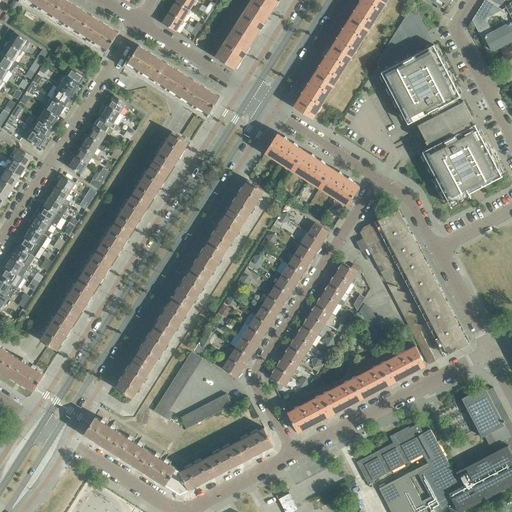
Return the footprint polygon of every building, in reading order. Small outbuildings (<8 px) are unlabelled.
[(31,0),(54,15),(63,0),(31,0)] [(63,0),(54,15),(65,21),(81,32),(91,15),(67,0),(63,0)] [(177,0),(177,1),(190,10),(196,0),(177,0)] [(254,40),(271,12),(253,0),(251,0),(234,28),(254,40)] [(253,0),(271,12),(278,0),(253,0)] [(382,0),(361,0),(360,2),(362,3),(359,7),(358,6),(350,18),(369,30),(386,2),(382,0)] [(433,0),(427,0),(437,6),(437,8),(442,8),(443,6),(433,0)] [(502,10),(488,1),(486,0),(485,0),(482,4),(476,14),(473,20),(486,45),(488,43),(492,50),(500,46),(499,44),(508,39),(509,41),(511,39),(511,26),(510,23),(492,32),(486,20),(487,17),(502,10)] [(177,1),(170,12),(183,20),(190,10),(177,1)] [(211,1),(208,7),(212,10),(216,3),(211,1)] [(410,9),(376,62),(377,64),(380,68),(381,71),(408,123),(416,119),(461,96),(454,84),(434,44),(428,32),(418,13),(410,9)] [(163,23),(177,31),(183,20),(170,12),(163,23)] [(81,32),(92,38),(108,49),(119,32),(91,15),(81,32)] [(340,33),(333,45),(352,57),(369,30),(350,18),(343,30),(344,31),(342,34),(340,33)] [(198,22),(195,27),(199,30),(203,24),(198,22)] [(235,68),(254,40),(234,28),(216,56),(235,68)] [(33,43),(15,31),(8,41),(21,50),(26,53),(33,43)] [(8,41),(2,51),(15,60),(21,50),(8,41)] [(166,63),(139,45),(129,62),(156,79),(166,63)] [(323,61),(315,73),(334,85),(352,57),(333,45),(325,57),(327,58),(325,62),(323,61)] [(15,60),(2,51),(0,54),(0,64),(9,70),(15,60)] [(38,54),(36,59),(41,62),(44,58),(40,55),(38,54)] [(55,57),(50,54),(46,60),(51,63),(55,57)] [(29,69),(30,70),(34,73),(41,62),(36,59),(29,69)] [(156,79),(182,96),(193,79),(166,63),(156,79)] [(0,64),(0,79),(2,80),(9,70),(0,64)] [(44,64),(40,70),(44,73),(48,67),(44,64)] [(85,76),(71,68),(65,78),(78,86),(85,76)] [(31,79),(34,73),(30,70),(26,76),(31,79)] [(315,73),(311,79),(308,84),(310,86),(307,89),(306,88),(294,106),(313,118),(334,85),(315,73)] [(42,77),(37,74),(33,81),(38,83),(42,77)] [(78,86),(65,78),(58,88),(72,96),(78,86)] [(182,96),(200,107),(209,113),(220,97),(193,79),(182,96)] [(24,89),(28,83),(24,80),(20,86),(24,89)] [(31,84),(27,91),(31,94),(35,87),(31,84)] [(72,96),(58,88),(52,98),(65,107),(72,96)] [(18,99),(22,93),(17,90),(13,96),(18,99)] [(24,95),(20,101),(25,103),(29,97),(24,95)] [(132,106),(115,95),(108,105),(120,113),(124,107),(129,110),(132,106)] [(65,107),(52,98),(46,108),(59,116),(65,107)] [(11,109),(15,103),(11,100),(7,106),(11,109)] [(18,105),(14,111),(18,114),(22,108),(18,105)] [(102,115),(113,123),(120,113),(108,105),(106,109),(103,108),(100,113),(102,115)] [(59,116),(46,108),(39,118),(52,127),(59,116)] [(0,126),(9,113),(4,110),(0,116),(0,115),(0,126)] [(146,115),(140,111),(137,115),(143,119),(146,115)] [(3,128),(12,134),(16,128),(11,125),(16,118),(11,115),(3,128)] [(119,126),(113,123),(102,115),(95,126),(107,133),(111,136),(115,129),(116,130),(119,126)] [(52,127),(39,118),(36,116),(29,126),(46,137),(52,127)] [(328,128),(333,131),(337,125),(332,122),(328,128)] [(430,147),(423,151),(449,202),(449,203),(469,193),(482,186),(490,182),(503,176),(503,175),(502,175),(482,136),(475,124),(430,147)] [(46,137),(29,126),(23,137),(39,147),(46,137)] [(107,133),(95,126),(89,136),(100,143),(107,133)] [(133,135),(136,131),(129,127),(127,131),(133,135)] [(15,140),(1,131),(0,132),(0,142),(2,140),(12,146),(15,140)] [(133,135),(127,131),(124,135),(130,139),(133,135)] [(189,142),(184,139),(172,131),(154,160),(162,165),(161,167),(162,168),(160,170),(168,175),(189,142)] [(305,151),(293,143),(293,144),(289,141),(290,141),(278,133),(265,152),(293,170),(305,151)] [(106,147),(100,143),(89,136),(82,146),(94,153),(98,148),(103,151),(106,147)] [(101,158),(94,153),(82,146),(76,156),(87,163),(92,157),(99,161),(101,158)] [(117,147),(114,152),(120,156),(123,151),(117,147)] [(13,158),(27,167),(33,156),(20,148),(13,158)] [(333,168),(321,161),(320,161),(316,159),(317,158),(305,151),(293,170),(320,187),(333,168)] [(120,156),(114,152),(111,156),(117,160),(120,156)] [(87,163),(76,156),(69,166),(81,174),(87,163)] [(13,158),(7,168),(20,176),(27,167),(13,158)] [(150,204),(168,175),(160,170),(162,168),(161,167),(162,165),(154,160),(133,193),(150,204)] [(107,176),(110,172),(104,167),(101,172),(107,176)] [(14,187),(20,176),(7,168),(1,178),(14,187)] [(320,187),(332,195),(348,205),(360,186),(348,178),(347,179),(344,177),(344,176),(333,168),(320,187)] [(95,180),(93,179),(89,184),(98,190),(107,176),(101,172),(95,180)] [(57,186),(69,193),(76,183),(64,175),(57,186)] [(1,178),(0,179),(0,192),(7,197),(14,187),(1,178)] [(248,180),(227,213),(234,217),(236,215),(237,215),(238,213),(246,219),(265,190),(258,186),(255,184),(248,180)] [(51,196),(63,203),(67,206),(70,202),(65,199),(69,193),(57,186),(51,196)] [(132,232),(150,204),(133,193),(115,221),(132,232)] [(56,214),(63,203),(51,196),(44,206),(56,214)] [(85,197),(82,201),(89,205),(91,201),(85,197)] [(89,205),(82,201),(79,206),(86,210),(89,205)] [(38,216),(50,223),(55,227),(62,217),(56,214),(44,206),(42,205),(39,210),(41,211),(38,216)] [(468,343),(398,209),(378,219),(383,228),(400,262),(446,350),(448,353),(468,343)] [(237,215),(236,215),(234,217),(227,213),(209,241),(225,251),(246,219),(238,213),(237,215)] [(34,221),(31,226),(49,237),(52,232),(46,229),(50,223),(38,216),(37,216),(35,215),(32,220),(34,221)] [(69,222),(75,226),(78,222),(72,217),(69,222)] [(400,262),(383,228),(378,219),(375,221),(379,229),(377,230),(373,222),(363,227),(360,233),(363,238),(368,249),(384,278),(391,280),(394,272),(396,272),(399,271),(395,265),(400,262)] [(113,261),(132,232),(115,221),(97,250),(113,261)] [(75,226),(69,222),(66,226),(73,230),(75,226)] [(315,222),(309,233),(323,242),(326,237),(327,238),(329,231),(315,222)] [(26,230),(28,232),(25,236),(42,247),(49,237),(31,226),(31,227),(29,225),(26,230)] [(320,247),(323,242),(309,233),(302,243),(316,252),(321,247),(320,247)] [(25,236),(18,247),(30,254),(31,253),(36,257),(42,247),(25,236)] [(56,242),(62,246),(65,242),(59,238),(56,242)] [(361,252),(368,249),(363,238),(356,242),(361,252)] [(209,241),(191,269),(207,280),(225,251),(209,241)] [(62,246),(56,242),(53,246),(60,250),(62,246)] [(302,243),(296,254),(310,263),(313,258),(314,258),(316,252),(302,243)] [(12,257),(24,264),(30,254),(18,247),(12,257)] [(96,288),(113,261),(97,250),(80,278),(96,288)] [(296,254),(289,264),(303,273),(307,268),(307,267),(310,263),(296,254)] [(28,267),(24,264),(12,257),(5,267),(23,279),(24,278),(21,276),(28,267)] [(50,267),(52,262),(46,258),(43,263),(50,267)] [(337,273),(350,282),(359,268),(353,264),(351,267),(343,262),(339,268),(340,268),(337,273)] [(50,267),(43,263),(41,267),(47,271),(50,267)] [(301,279),(303,273),(289,264),(282,275),(296,284),(299,279),(301,279)] [(5,267),(0,275),(0,277),(17,288),(23,279),(5,267)] [(190,308),(207,280),(191,269),(173,297),(190,308)] [(330,284),(344,292),(350,282),(337,273),(334,278),(333,277),(330,284)] [(282,275),(276,285),(290,293),(294,289),(293,288),(296,284),(282,275)] [(17,288),(0,277),(0,292),(4,295),(5,294),(8,296),(11,298),(17,288)] [(30,283),(37,287),(39,282),(33,278),(30,283)] [(59,311),(67,316),(68,314),(69,315),(71,312),(78,317),(96,288),(80,278),(59,311)] [(37,287),(30,283),(28,287),(34,291),(37,287)] [(344,292),(330,284),(326,289),(327,289),(324,294),(337,303),(342,306),(345,301),(340,298),(344,292)] [(276,285),(269,295),(283,304),(286,300),(287,300),(290,293),(276,285)] [(405,293),(396,290),(394,289),(393,295),(403,298),(405,293)] [(27,301),(30,297),(24,293),(21,297),(27,301)] [(337,303),(324,294),(321,298),(320,298),(317,304),(331,313),(337,303)] [(280,309),(283,304),(269,295),(262,306),(277,314),(281,310),(280,309)] [(173,297),(155,326),(172,336),(190,308),(173,297)] [(410,303),(402,301),(400,300),(398,305),(409,309),(410,303)] [(331,313),(317,304),(313,309),(313,310),(310,315),(324,324),(331,313)] [(370,307),(364,304),(359,312),(362,319),(368,310),(370,307)] [(262,306),(256,316),(270,325),(273,320),(274,321),(277,314),(262,306)] [(221,308),(218,312),(225,317),(228,313),(222,309),(221,308)] [(373,314),(368,310),(362,319),(366,325),(371,316),(373,314)] [(69,315),(68,314),(67,316),(59,311),(41,339),(57,350),(78,317),(71,312),(69,315)] [(416,314),(408,311),(406,311),(404,316),(414,320),(416,314)] [(324,324),(310,315),(308,319),(307,319),(304,325),(318,334),(324,324)] [(267,329),(270,325),(256,316),(249,327),(263,335),(268,330),(267,329)] [(369,332),(374,323),(376,320),(371,316),(366,325),(369,332)] [(422,325),(413,322),(412,322),(410,327),(420,331),(422,325)] [(379,326),(374,323),(369,332),(372,337),(378,329),(379,326)] [(318,334),(304,325),(300,330),(300,331),(297,335),(311,344),(318,334)] [(137,354),(145,359),(143,361),(144,362),(142,364),(151,369),(172,336),(155,326),(137,354)] [(243,337),(248,340),(257,346),(260,341),(261,341),(263,335),(249,327),(243,337)] [(375,344),(381,335),(383,332),(378,329),(372,337),(375,344)] [(417,341),(423,337),(421,333),(414,336),(417,341)] [(291,346),(304,355),(311,344),(297,335),(294,340),(293,340),(291,346)] [(385,338),(381,335),(375,344),(378,349),(385,338)] [(257,346),(248,340),(243,337),(236,347),(250,356),(255,351),(254,350),(257,346)] [(421,350),(428,346),(426,342),(419,345),(421,350)] [(391,383),(397,380),(403,377),(402,375),(406,373),(407,374),(426,365),(416,345),(380,363),(391,383)] [(0,369),(0,370),(5,363),(7,364),(8,363),(10,364),(15,356),(0,346),(0,369)] [(284,356),(298,365),(304,355),(291,346),(286,351),(287,351),(284,356)] [(236,347),(229,358),(243,367),(246,362),(247,363),(248,362),(250,356),(236,347)] [(426,359),(433,355),(431,351),(424,354),(426,359)] [(198,364),(202,358),(191,352),(188,357),(198,364)] [(144,362),(143,361),(145,359),(137,354),(116,387),(133,398),(151,369),(142,364),(144,362)] [(426,359),(429,363),(435,360),(433,355),(426,359)] [(33,391),(44,374),(15,356),(10,364),(8,363),(7,364),(5,363),(0,370),(17,381),(21,383),(33,391)] [(278,366),(291,376),(298,365),(284,356),(281,361),(280,360),(278,366)] [(184,362),(195,369),(198,364),(188,357),(184,362)] [(243,367),(229,358),(223,368),(237,377),(241,372),(241,371),(243,367)] [(191,374),(195,369),(184,362),(181,368),(191,374)] [(362,398),(374,392),(373,390),(377,388),(378,390),(391,383),(380,363),(352,378),(362,398)] [(278,366),(273,371),(274,372),(271,377),(285,386),(291,376),(278,366)] [(188,380),(191,374),(181,368),(178,373),(188,380)] [(174,379),(185,385),(188,380),(178,373),(174,379)] [(350,405),(362,398),(352,378),(323,393),(333,413),(346,407),(345,405),(349,403),(350,405)] [(181,390),(185,385),(174,379),(171,384),(181,390)] [(178,396),(181,390),(171,384),(167,389),(178,396)] [(482,498),(483,500),(511,484),(511,454),(511,453),(510,450),(511,449),(511,422),(493,387),(487,390),(485,386),(462,398),(482,437),(484,435),(494,453),(463,469),(463,467),(459,469),(461,475),(456,477),(430,429),(423,433),(418,423),(409,428),(408,426),(390,436),(393,442),(357,461),(368,482),(373,480),(423,454),(428,462),(379,488),(391,511),(441,511),(455,505),(459,511),(460,511),(473,504),(473,503),(482,498)] [(174,401),(178,396),(167,389),(164,395),(174,401)] [(321,420),(333,413),(323,393),(288,411),(298,432),(317,422),(316,420),(320,418),(321,420)] [(221,397),(227,407),(232,405),(227,394),(221,397)] [(171,407),(174,401),(164,395),(161,400),(171,407)] [(221,410),(227,407),(221,397),(215,400),(221,410)] [(168,411),(171,407),(161,400),(157,405),(168,412),(168,411)] [(215,413),(221,410),(215,400),(210,403),(215,413)] [(203,406),(209,417),(215,414),(209,403),(203,406)] [(154,411),(164,417),(168,412),(157,405),(154,411)] [(203,406),(198,409),(203,420),(209,417),(203,406)] [(192,412),(198,423),(203,420),(198,409),(192,412)] [(198,423),(192,412),(186,415),(192,426),(198,423)] [(186,415),(181,418),(186,429),(192,426),(186,415)] [(95,416),(85,432),(112,450),(122,433),(95,416)] [(245,459),(273,444),(264,427),(252,434),(236,442),(245,459)] [(112,450),(122,456),(139,467),(149,450),(122,433),(112,450)] [(236,442),(224,448),(208,457),(217,474),(245,459),(236,442)] [(139,467),(149,473),(166,484),(167,484),(176,469),(177,468),(149,450),(139,467)] [(180,471),(188,488),(189,489),(217,474),(208,457),(180,471)] [(188,488),(180,471),(176,469),(167,484),(180,492),(188,488)] [(292,498),(281,504),(285,511),(291,511),(297,509),(292,498)]
